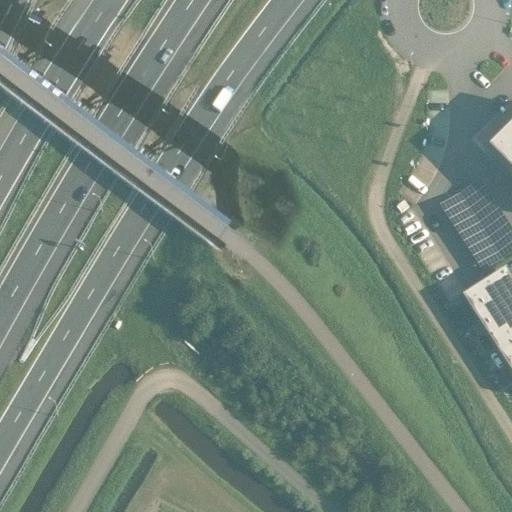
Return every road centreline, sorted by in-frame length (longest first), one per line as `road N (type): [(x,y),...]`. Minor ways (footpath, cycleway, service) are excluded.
road 1 (unclassified): [(459,511),(254,257),(0,62)]
road 2 (motorway): [(0,444),(167,165),(285,0)]
road 3 (track): [(511,433),(377,217),(379,174),(428,48)]
road 4 (unclassified): [(73,511),(146,385),(167,378),(187,382),(339,511)]
road 5 (motorway): [(0,314),(192,0)]
road 6 (motorway): [(109,0),(0,176)]
